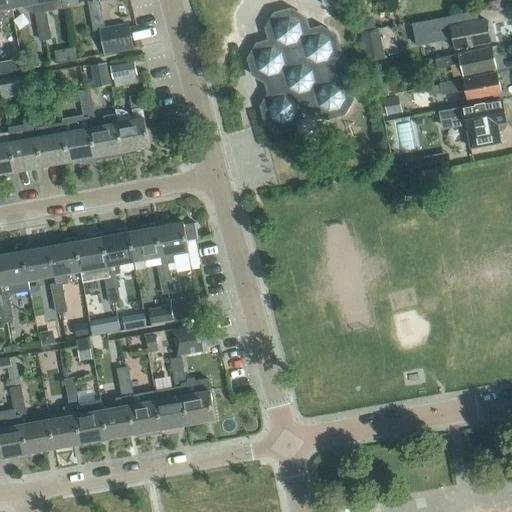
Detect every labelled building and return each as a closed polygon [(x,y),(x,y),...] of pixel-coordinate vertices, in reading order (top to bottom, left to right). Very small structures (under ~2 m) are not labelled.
[(0,18),(14,16),(12,7),(10,0),(0,0),(0,32),(1,33),(0,28),(0,18)] [(68,6),(66,0),(38,0),(39,2),(41,11),(45,10),(53,9),(51,0),(65,0),(67,6),(68,6)] [(89,2),(91,16),(101,14),(99,0),(94,1),(89,2)] [(48,24),(45,10),(41,11),(35,12),(38,26),(48,24)] [(338,51),(334,36),(321,29),(307,32),(304,18),(291,11),(276,15),(269,28),(272,42),(258,45),(251,58),(255,73),(267,80),(271,94),(264,106),(267,121),(280,128),(295,125),(302,112),(316,108),(329,116),(343,112),(351,99),(347,84),(334,77),(331,63),(338,51)] [(490,41),(486,19),(468,23),(466,13),(442,17),(411,23),(412,29),(426,26),(427,32),(435,31),(437,40),(453,37),(455,48),(490,41)] [(104,26),(101,14),(91,16),(94,30),(100,29),(104,28),(104,26)] [(365,30),(376,27),(373,16),(362,19),(365,30)] [(134,48),(129,22),(104,26),(104,28),(100,29),(105,54),(134,48)] [(50,38),(48,24),(38,26),(40,40),(50,38)] [(362,42),(367,60),(384,56),(379,38),(362,42)] [(60,59),(80,56),(79,45),(58,49),(60,59)] [(496,68),(491,46),(436,59),(438,68),(461,62),(464,75),(496,68)] [(19,59),(0,62),(0,75),(21,71),(19,59)] [(139,82),(135,61),(111,66),(115,87),(139,82)] [(94,82),(109,79),(106,62),(90,66),(94,82)] [(372,73),(378,96),(388,93),(382,70),(372,73)] [(46,82),(44,72),(29,75),(28,75),(30,84),(46,82)] [(501,94),(497,73),(478,76),(440,83),(440,85),(441,92),(442,94),(466,89),(469,101),(486,98),(486,96),(501,94)] [(428,87),(429,94),(441,92),(440,85),(428,87)] [(79,92),(82,106),(92,104),(89,90),(79,92)] [(143,110),(141,94),(130,96),(132,112),(143,110)] [(402,110),(399,95),(379,100),(383,114),(402,110)] [(26,101),(28,115),(39,113),(36,99),(26,101)] [(501,142),(497,123),(506,121),(502,99),(439,111),(443,131),(466,127),(467,129),(471,148),(501,142)] [(94,118),(92,104),(82,106),(84,118),(84,120),(90,119),(94,118)] [(145,117),(131,120),(130,115),(128,112),(121,109),(115,109),(116,114),(123,152),(150,147),(145,117)] [(69,161),(64,132),(65,132),(63,122),(41,126),(39,113),(28,115),(31,129),(35,128),(37,137),(42,166),(69,161)] [(123,152),(116,114),(104,116),(105,125),(91,127),(96,156),(96,160),(111,157),(111,154),(123,152)] [(412,115),(392,119),(398,152),(418,148),(412,115)] [(96,156),(91,127),(90,119),(84,120),(84,118),(76,119),(78,130),(65,132),(64,132),(69,161),(96,156)] [(0,173),(15,171),(10,142),(9,132),(0,133),(0,173)] [(37,137),(10,142),(15,171),(42,166),(37,137)] [(450,166),(448,151),(407,158),(410,173),(450,166)] [(184,224),(184,222),(157,227),(162,256),(163,264),(168,263),(175,262),(174,254),(189,251),(187,240),(199,238),(196,222),(184,224)] [(162,256),(157,227),(156,227),(155,223),(140,225),(141,229),(130,231),(135,261),(134,261),(136,270),(147,268),(145,259),(162,256)] [(135,261),(130,231),(129,227),(117,229),(118,234),(103,236),(110,274),(115,273),(120,272),(119,264),(134,261),(135,261)] [(110,274),(103,236),(102,232),(87,235),(88,239),(76,241),(81,270),(83,280),(105,276),(107,289),(117,287),(115,273),(110,274)] [(81,270),(76,241),(75,237),(62,239),(63,243),(50,246),(55,275),(56,284),(61,283),(62,285),(68,284),(66,273),(81,270)] [(55,275),(50,246),(23,251),(28,280),(55,275)] [(28,280),(23,251),(0,254),(0,277),(1,285),(2,293),(8,292),(8,295),(30,291),(28,280)] [(168,263),(163,264),(158,265),(161,279),(171,277),(168,263)] [(173,291),(171,277),(161,279),(163,293),(173,291)] [(64,297),(62,285),(61,283),(56,284),(51,285),(54,299),(64,297)] [(120,301),(117,287),(107,289),(110,303),(120,301)] [(0,308),(10,306),(8,295),(8,292),(2,293),(0,293),(0,308)] [(66,311),(64,297),(54,299),(56,313),(66,311)] [(202,313),(200,298),(171,302),(173,317),(202,313)] [(12,320),(10,306),(0,308),(0,309),(2,322),(12,320)] [(148,310),(150,323),(172,319),(170,306),(148,310)] [(137,327),(147,325),(144,311),(134,312),(137,327)] [(117,315),(108,317),(111,332),(120,330),(117,315)] [(76,335),(89,334),(87,322),(74,323),(76,335)] [(203,351),(199,328),(174,332),(178,355),(203,351)] [(53,331),(41,333),(43,343),(54,341),(53,331)] [(148,351),(156,350),(153,334),(146,335),(148,351)] [(89,339),(76,340),(78,352),(90,350),(89,339)] [(171,359),(174,373),(184,371),(181,357),(171,359)] [(118,369),(120,383),(130,381),(128,367),(118,369)] [(188,424),(183,395),(182,386),(186,385),(186,382),(184,371),(174,373),(176,387),(155,391),(162,429),(188,424)] [(64,378),(67,392),(77,391),(74,376),(64,378)] [(195,380),(186,382),(186,385),(182,386),(183,395),(188,424),(216,419),(208,378),(195,380)] [(135,433),(128,396),(133,395),(130,381),(120,383),(123,396),(116,397),(118,406),(103,409),(108,438),(135,433)] [(10,388),(13,402),(23,400),(20,386),(10,388)] [(81,443),(74,405),(79,405),(77,391),(67,392),(69,406),(65,407),(66,416),(49,419),(54,448),(81,443)] [(162,429),(155,391),(133,395),(128,396),(135,433),(136,438),(150,435),(150,431),(162,429)] [(28,453),(22,424),(23,424),(21,415),(26,414),(23,400),(13,402),(14,409),(0,411),(0,456),(0,458),(28,453)] [(108,438),(103,409),(102,400),(79,405),(74,405),(81,443),(108,438)] [(54,448),(49,419),(23,424),(22,424),(28,453),(54,448)]
